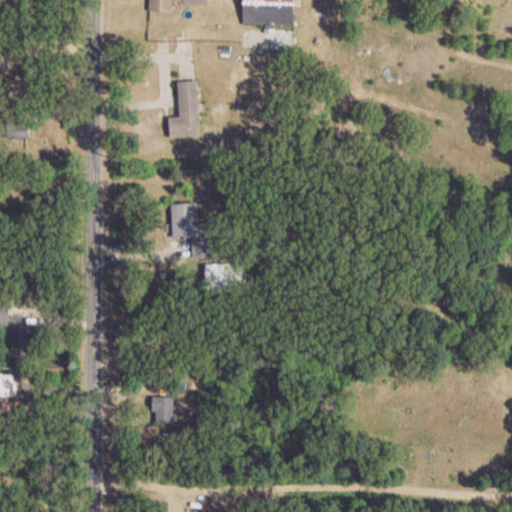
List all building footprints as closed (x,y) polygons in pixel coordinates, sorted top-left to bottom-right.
[(173,1),(217,2),(217,0),(150,0),(150,11),(173,11),(173,1)] [(244,0),(244,24),(295,25),(295,0),(244,0)] [(267,52),(294,52),(294,28),(267,28),(267,52)] [(201,136),(199,81),(179,81),(180,116),(172,116),(172,136),(201,136)] [(31,122),(0,122),(0,141),(31,142),(31,122)] [(215,222),(199,223),(198,203),(173,204),(173,237),(193,237),(194,259),(216,258),(215,222)] [(206,292),(244,292),(244,263),(206,263),(206,292)] [(0,324),(10,325),(10,297),(0,296),(0,324)] [(33,326),(14,326),(14,357),(33,357),(33,326)] [(175,397),(157,397),(157,423),(175,423),(175,397)]
